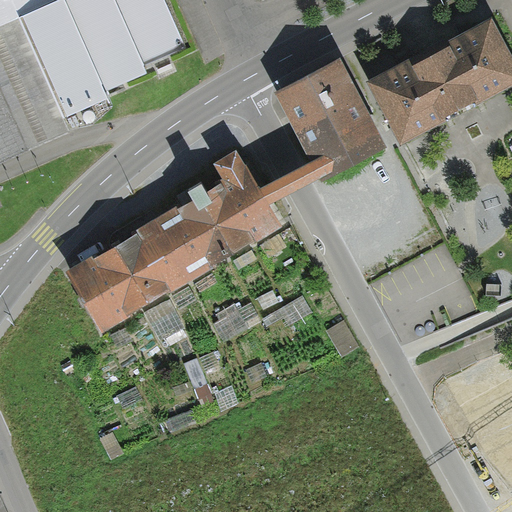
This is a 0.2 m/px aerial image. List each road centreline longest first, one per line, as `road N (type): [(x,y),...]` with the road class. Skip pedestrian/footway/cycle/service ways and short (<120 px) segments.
road 1 (residential): [(243,80),(479,511)]
road 2 (tertiary): [(243,80),(128,159),(74,208),(0,299)]
road 3 (tertiary): [(397,0),(243,80)]
